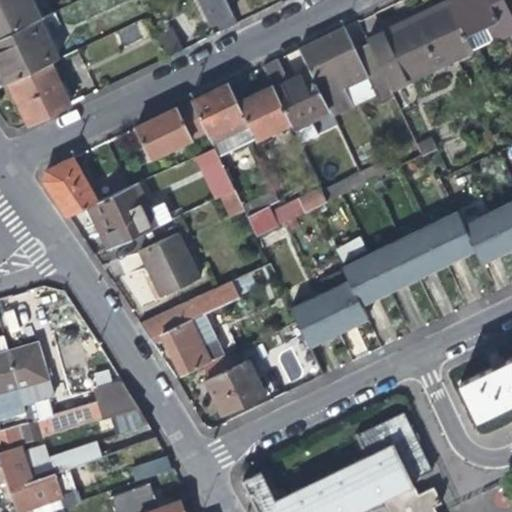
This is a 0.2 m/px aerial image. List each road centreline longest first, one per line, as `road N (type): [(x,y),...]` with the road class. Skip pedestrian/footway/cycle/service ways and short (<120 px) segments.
road 1 (residential): [(0,156),(330,0)]
road 2 (residential): [(192,463),(45,226)]
road 3 (residential): [(192,463),(413,355)]
road 4 (residential): [(413,355),(457,448),(473,459),(511,448)]
